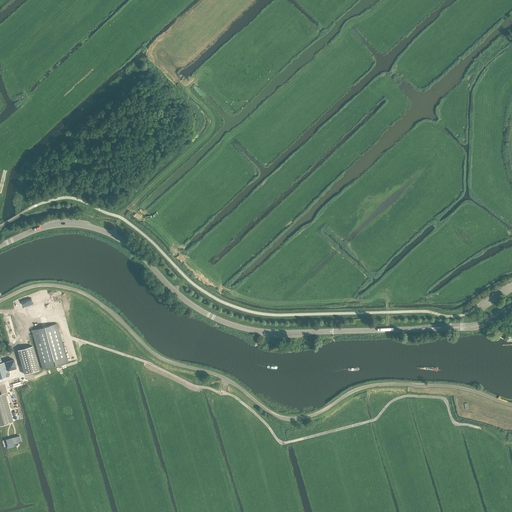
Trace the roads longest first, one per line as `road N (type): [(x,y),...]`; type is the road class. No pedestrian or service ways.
road 1 (unclassified): [(511,404),(456,386),(386,384),(351,391),(315,415),(279,417),(224,378),(157,355),(76,290),(49,284),(0,300)]
road 2 (tertiary): [(511,304),(468,326),(256,331),(202,311),(105,232),(56,225),(0,247)]
road 3 (track): [(222,393),(284,443),(376,419),(408,395),(442,399),(455,423),(511,443)]
road 4 (track): [(222,393),(86,342),(75,362),(0,382)]
road 5 (track): [(186,86),(211,115),(211,127),(124,211),(111,235)]
road 6 (track): [(129,206),(196,267),(175,290)]
